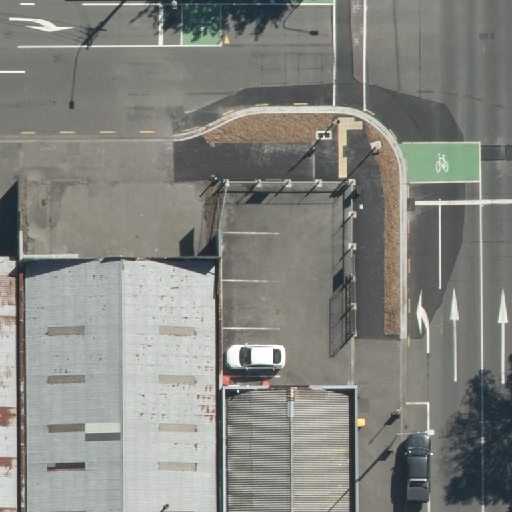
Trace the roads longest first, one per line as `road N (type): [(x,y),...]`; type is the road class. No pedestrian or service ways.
road 1 (unclassified): [(0,44),(499,40)]
road 2 (primary): [(503,511),(499,40)]
